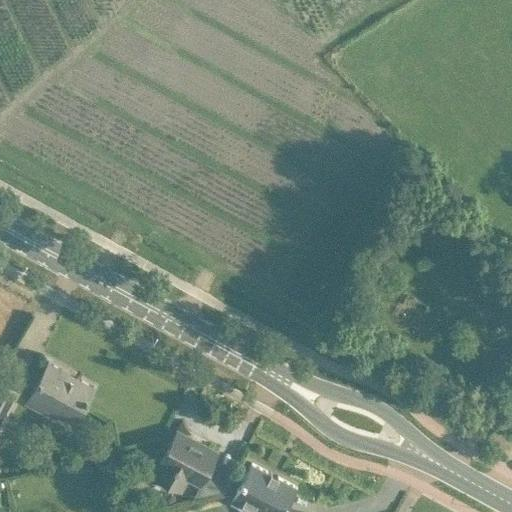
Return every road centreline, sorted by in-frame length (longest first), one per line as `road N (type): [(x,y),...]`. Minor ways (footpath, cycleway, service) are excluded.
road 1 (primary): [(276,379),(0,227)]
road 2 (primary): [(423,456),(370,404),(276,379)]
road 3 (primary): [(276,379),(349,440),(423,456)]
